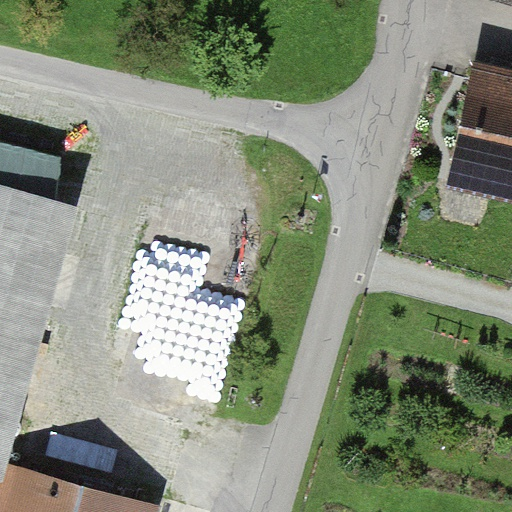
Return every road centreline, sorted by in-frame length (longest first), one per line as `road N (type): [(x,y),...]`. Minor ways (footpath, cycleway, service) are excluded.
road 1 (unclassified): [(413,0),(272,511)]
road 2 (track): [(376,147),(0,60)]
